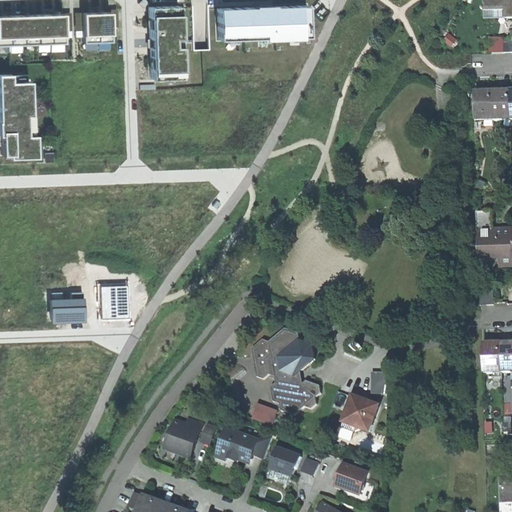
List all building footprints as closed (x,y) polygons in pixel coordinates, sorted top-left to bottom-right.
[(511,0),(484,0),(484,7),(504,6),(505,16),(511,15),(511,0)] [(191,1),(146,3),(150,77),(180,75),(179,39),(192,38),(191,1)] [(207,5),(208,45),(305,43),(304,2),(207,5)] [(108,7),(93,8),(95,37),(109,37),(108,7)] [(80,38),(95,37),(93,8),(79,9),(80,38)] [(48,10),(34,11),(35,39),(49,39),(48,10)] [(61,10),(48,10),(49,39),(63,38),(61,10)] [(19,11),(6,12),(7,40),(21,40),(19,11)] [(34,11),(19,11),(21,40),(35,39),(34,11)] [(8,71),(0,70),(0,151),(6,152),(6,155),(34,154),(33,132),(25,132),(24,113),(29,112),(27,78),(8,79),(8,71)] [(494,89),(477,90),(478,120),(495,119),(494,89)] [(511,116),(511,89),(494,89),(495,119),(511,118),(511,116)] [(478,230),(481,230),(494,229),(493,210),(477,211),(478,230)] [(511,227),(494,229),(481,230),(483,257),(501,256),(502,265),(511,264),(511,227)] [(487,280),(479,281),(480,302),(488,301),(487,288),(487,280)] [(495,287),(487,288),(488,301),(496,301),(495,287)] [(47,321),(80,320),(79,288),(46,289),(47,321)] [(300,335),(286,330),(270,343),(264,341),(253,350),(258,378),(265,381),(270,376),(276,378),(277,385),(272,389),(274,403),(281,406),(282,412),(295,417),(307,409),(313,411),(318,406),(317,399),(322,395),(321,388),(307,382),(302,386),(296,384),(295,378),(316,361),(314,346),(301,342),(300,335)] [(511,340),(502,341),(503,370),(511,369),(511,340)] [(502,341),(484,341),(486,371),(503,370),(502,341)] [(373,374),(373,387),(387,387),(386,374),(373,374)] [(354,398),(345,423),(353,426),(356,432),(362,430),(370,433),(379,408),(371,405),(368,398),(362,401),(354,398)] [(189,426),(178,422),(168,449),(190,457),(196,441),(198,435),(202,425),(191,420),(189,426)] [(207,433),(215,436),(217,430),(209,427),(207,433)] [(228,431),(220,454),(230,457),(229,460),(239,464),(240,461),(251,465),(254,457),(259,443),(259,442),(228,431)] [(205,438),(198,435),(196,441),(211,446),(215,436),(207,433),(205,438)] [(261,435),(259,442),(259,443),(254,457),(266,461),(274,440),(261,435)] [(302,458),(278,449),(274,461),(275,462),(272,471),(293,478),(296,469),(298,470),(302,458)] [(321,464),(308,460),(303,472),(316,477),(321,464)] [(361,496),(362,493),(365,493),(366,489),(365,486),(369,475),(346,467),(338,487),(361,496)] [(511,473),(501,475),(503,501),(511,500),(511,473)] [(135,494),(128,508),(140,511),(145,497),(135,494)] [(154,511),(158,502),(145,497),(140,511),(139,511),(154,511)] [(340,503),(324,497),(316,510),(319,511),(321,511),(325,506),(335,511),(340,503)] [(168,511),(170,507),(158,502),(154,511),(168,511)]
